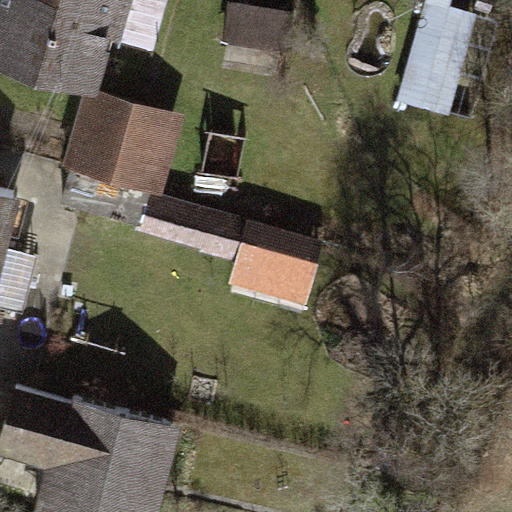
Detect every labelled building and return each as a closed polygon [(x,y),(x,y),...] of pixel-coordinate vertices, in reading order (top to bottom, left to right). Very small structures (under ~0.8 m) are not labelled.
[(118,5),(101,0),(3,0),(0,11),(0,54),(96,82),(110,34),(118,5)] [(119,0),(118,5),(110,34),(157,47),(169,0),(119,0)] [(479,0),(435,0),(408,95),(460,110),(491,3),(479,0)] [(74,166),(156,189),(174,126),(122,111),(117,131),(87,122),(74,166)] [(74,166),(64,203),(145,226),(156,189),(74,166)] [(0,269),(21,189),(0,183),(0,269)] [(213,211),(203,245),(247,257),(256,223),(213,211)] [(77,397),(20,383),(3,447),(60,462),(46,511),(153,511),(178,418),(78,392),(77,397)]
